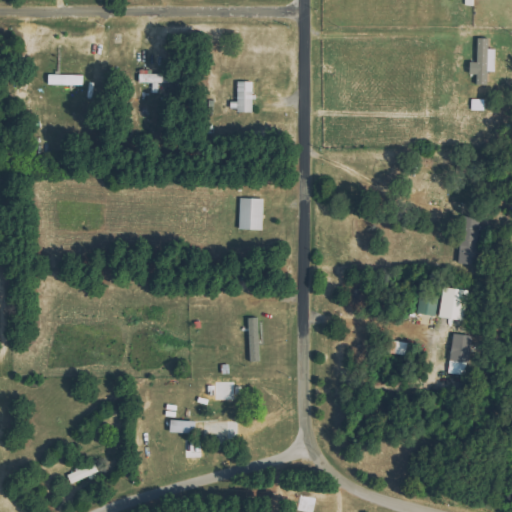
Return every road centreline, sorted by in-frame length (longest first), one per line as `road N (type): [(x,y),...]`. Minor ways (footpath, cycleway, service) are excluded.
road 1 (residential): [(305,440),(303,0)]
road 2 (residential): [(424,511),(360,493),(329,472),(305,440),(290,454),(100,511)]
road 3 (residential): [(0,10),(304,10)]
